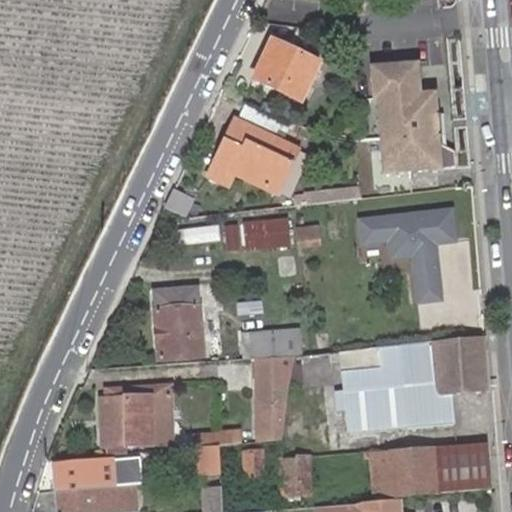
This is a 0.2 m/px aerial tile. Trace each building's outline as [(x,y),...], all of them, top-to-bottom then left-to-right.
[(316,66),(274,45),(262,68),(260,67),(254,82),(300,102),(316,66)] [(416,65),(370,68),(372,101),(377,101),(382,174),(452,168),(451,156),(437,143),(433,93),(418,94),(416,65)] [(261,180),(279,188),(284,178),(297,150),(234,124),(208,180),(219,185),(227,189),(230,184),(233,176),(246,182),(256,186),(259,180),(259,179),(261,180)] [(275,196),(279,188),(261,180),(259,179),(259,180),(256,186),(275,196)] [(290,207),(362,199),(360,185),(290,192),(290,207)] [(171,192),(163,209),(181,217),(189,202),(171,192)] [(450,211),(356,219),(358,241),(385,239),(386,258),(407,256),(411,302),(437,299),(432,244),(453,242),(450,211)] [(281,223),(241,227),(243,251),(283,246),(281,223)] [(232,227),(220,229),(222,254),(234,253),(232,227)] [(213,228),(171,232),(173,247),(215,243),(213,228)] [(202,358),(197,292),(153,296),(158,360),(202,358)] [(287,358),(291,357),(296,357),(294,331),(236,336),(238,361),(246,360),(253,360),(287,358)] [(490,389),(485,338),(375,349),(378,375),(339,380),(345,434),(456,423),(453,392),(490,389)] [(375,349),(336,353),(339,380),(378,375),(375,349)] [(287,358),(284,387),(299,385),(296,357),(291,357),(287,358)] [(284,387),(287,358),(253,360),(257,446),(272,446),(280,445),(284,387)] [(99,391),(100,401),(146,398),(165,397),(165,387),(99,391)] [(165,397),(146,398),(100,401),(103,450),(168,448),(165,397)] [(96,401),(94,401),(97,450),(103,450),(100,401),(96,401)] [(272,446),(275,488),(282,488),(280,463),(280,445),(272,446)] [(487,490),(484,445),(363,456),(364,464),(373,463),(376,500),(487,490)] [(216,450),(201,452),(203,478),(218,477),(216,450)] [(260,452),(241,454),(243,480),(262,478),(260,452)] [(115,469),(123,468),(122,460),(52,468),(54,511),(116,511),(114,488),(124,487),(124,481),(115,482),(115,469)] [(280,463),(282,488),(310,486),(308,460),(280,463)] [(124,481),(123,468),(115,469),(115,482),(124,481)] [(219,493),(218,477),(203,478),(205,495),(219,493)] [(310,486),(282,488),(283,499),(310,497),(310,486)] [(114,488),(116,511),(132,511),(130,487),(124,487),(114,488)]
